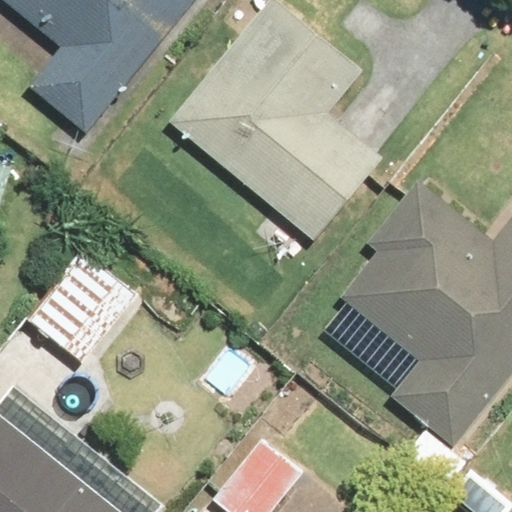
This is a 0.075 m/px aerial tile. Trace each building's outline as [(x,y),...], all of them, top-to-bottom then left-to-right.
[(92,133),(198,0),(6,0),(63,45),(31,85),(92,133)] [(284,0),(274,0),(176,120),(319,238),(387,156),(332,110),(367,68),(284,0)] [(0,217),(9,163),(0,161),(0,217)] [(462,444),(511,379),(511,222),(498,240),(420,179),(369,244),(379,252),(342,299),(422,361),(397,393),(462,444)] [(142,290),(82,245),(28,316),(88,362),(142,290)] [(0,397),(0,511),(157,511),(166,501),(13,380),(0,397)] [(262,440),(214,494),(233,511),(270,511),(303,475),(262,440)]
